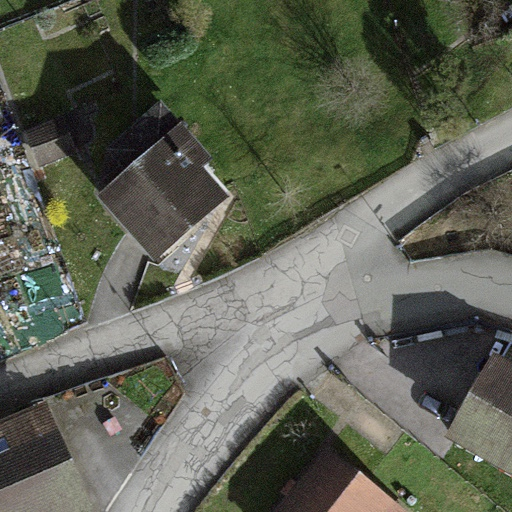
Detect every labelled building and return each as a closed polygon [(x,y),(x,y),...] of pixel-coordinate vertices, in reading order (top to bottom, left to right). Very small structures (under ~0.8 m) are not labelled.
[(109,157),(129,178),(175,137),(155,116),(109,157)] [(129,178),(110,195),(168,260),(233,202),(175,137),(129,178)] [(511,376),(498,369),(460,439),(511,467),(511,376)] [(0,511),(94,511),(49,404),(0,425),(0,511)] [(389,511),(330,459),(282,511),(389,511)]
